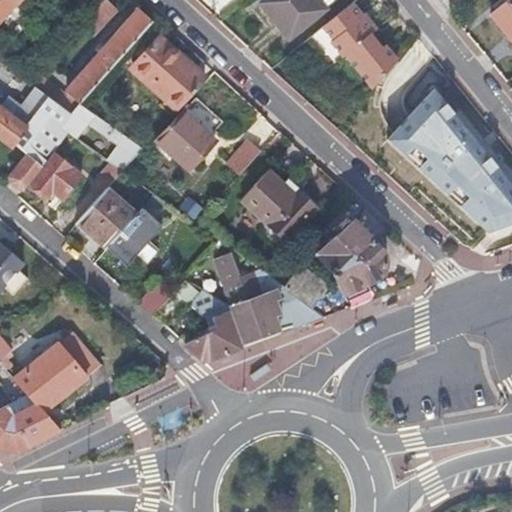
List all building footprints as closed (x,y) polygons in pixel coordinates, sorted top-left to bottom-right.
[(0,0),(0,18),(17,0),(0,0)] [(106,0),(103,0),(77,27),(88,38),(116,9),(106,0)] [(265,0),(262,3),(290,38),(335,0),(265,0)] [(491,14),(511,42),(511,0),(508,0),(506,2),(491,14)] [(349,4),(345,7),(354,20),(359,16),(349,4)] [(345,7),(321,27),(333,41),(329,43),(341,57),(344,55),(370,88),(394,60),(381,45),(378,47),(368,33),(375,28),(366,18),(362,20),(359,16),(354,20),(345,7)] [(64,91),(77,103),(152,22),(139,9),(64,91)] [(155,40),(203,82),(208,77),(161,34),(155,40)] [(130,67),(178,110),(203,82),(155,40),(130,67)] [(51,55),(39,68),(46,74),(50,70),(52,72),(60,64),(51,55)] [(391,108),(404,117),(427,88),(400,68),(392,79),(405,89),(391,108)] [(76,105),(33,74),(26,81),(31,85),(47,96),(69,112),(76,105)] [(3,105),(0,102),(0,134),(11,143),(13,141),(28,152),(10,176),(23,186),(65,130),(77,139),(88,123),(119,145),(107,161),(110,163),(122,171),(142,150),(77,103),(76,105),(69,112),(47,96),(31,85),(12,112),(7,108),(11,103),(7,100),(3,105)] [(511,189),(431,90),(387,141),(488,235),(511,224),(511,189)] [(180,114),(155,142),(186,170),(210,144),(211,141),(180,114)] [(226,161),(239,173),(258,153),(245,141),(226,161)] [(51,155),(30,184),(45,195),(50,188),(61,196),(78,173),(51,155)] [(107,188),(122,171),(110,163),(94,180),(105,190),(107,188)] [(295,198),(283,187),(266,172),(238,202),(272,231),(285,243),(285,244),(316,210),(298,194),(295,198)] [(411,194),(468,247),(481,233),(424,180),(411,194)] [(286,183),(283,187),(295,198),(298,194),(286,183)] [(105,190),(76,222),(106,247),(137,214),(107,188),(105,190)] [(187,197),(179,213),(194,220),(202,205),(187,197)] [(137,214),(106,247),(119,260),(124,264),(126,267),(132,260),(136,255),(162,227),(141,209),(137,214)] [(352,222),(317,254),(333,274),(342,294),(345,300),(367,291),(364,285),(373,281),(377,279),(381,276),(383,273),(385,268),(385,263),(384,259),(382,255),(379,251),(352,222)] [(285,243),(272,231),(266,238),(279,250),(285,243)] [(0,287),(2,286),(12,295),(27,278),(17,269),(23,262),(0,242),(0,287)] [(214,261),(231,310),(231,313),(244,346),(245,346),(292,329),(322,318),(308,307),(281,287),(270,279),(265,275),(256,279),(250,275),(238,279),(229,255),(214,261)] [(120,269),(124,264),(119,260),(115,264),(120,269)] [(281,287),(308,307),(325,285),(298,265),(281,287)] [(183,281),(159,308),(174,321),(197,294),(183,281)] [(244,346),(231,313),(213,321),(216,332),(184,345),(200,359),(207,359),(244,346)] [(294,334),(292,329),(245,346),(248,352),(294,334)] [(71,333),(13,378),(28,394),(43,410),(99,367),(71,333)] [(0,339),(0,360),(3,358),(10,351),(0,339)] [(10,366),(3,358),(0,360),(0,364),(6,370),(10,366)] [(0,409),(0,447),(20,448),(60,429),(43,410),(28,394),(0,409)]
